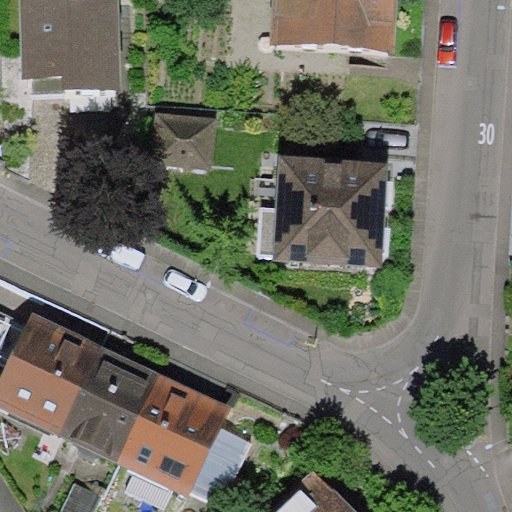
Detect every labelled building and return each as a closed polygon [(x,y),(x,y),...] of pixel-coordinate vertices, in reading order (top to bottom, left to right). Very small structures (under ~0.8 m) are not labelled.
[(109,0),(25,0),(28,87),(69,86),(70,105),(113,103),(109,0)] [(399,0),(274,0),(271,60),(396,67),(399,0)] [(217,118),(154,113),(149,168),(212,173),(217,118)] [(389,159),(276,151),(269,259),(382,267),(389,159)] [(191,402),(128,372),(61,340),(3,312),(0,317),(0,379),(5,382),(0,392),(0,405),(186,495),(223,417),(191,402)] [(358,511),(317,472),(277,511),(358,511)]
